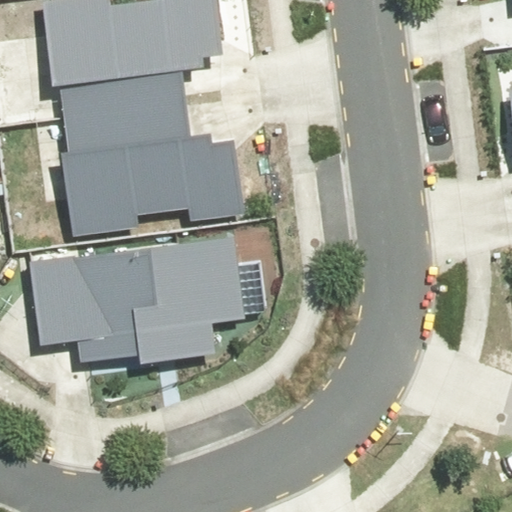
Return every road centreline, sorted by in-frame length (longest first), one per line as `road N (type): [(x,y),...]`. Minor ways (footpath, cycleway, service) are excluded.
road 1 (residential): [(374,0),(413,321),(401,368)]
road 2 (residential): [(401,368),(314,445),(140,511)]
road 3 (residential): [(0,439),(108,511)]
